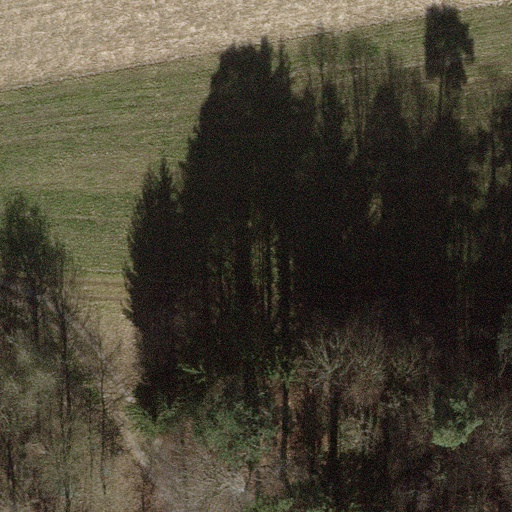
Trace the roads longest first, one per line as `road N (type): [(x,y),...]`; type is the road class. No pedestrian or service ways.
road 1 (track): [(82,305),(511,330)]
road 2 (track): [(181,511),(82,305),(0,293)]
